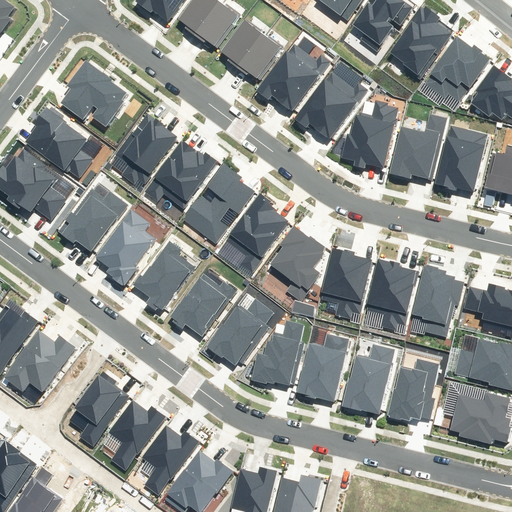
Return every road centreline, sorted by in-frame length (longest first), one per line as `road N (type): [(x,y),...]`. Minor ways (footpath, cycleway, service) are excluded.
road 1 (residential): [(511,244),(340,198),(78,6)]
road 2 (residential): [(115,325),(222,405),(264,426),(344,445)]
road 3 (residential): [(344,445),(511,486)]
road 4 (residential): [(0,238),(115,325)]
road 5 (residential): [(143,511),(37,429)]
road 6 (residential): [(0,112),(78,6)]
road 7 (residential): [(37,429),(115,325)]
